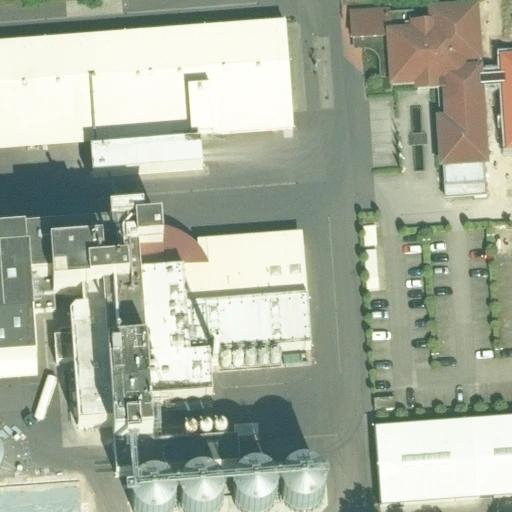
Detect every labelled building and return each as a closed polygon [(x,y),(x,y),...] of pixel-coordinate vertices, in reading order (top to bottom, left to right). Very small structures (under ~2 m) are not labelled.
[(361,42),(361,47),(365,47),(368,47),(374,49),(379,53),(383,58),(385,65),(385,74),(391,74),(391,88),(416,86),(417,93),(437,92),(444,190),(485,187),(478,73),(462,74),(462,63),(477,62),(474,10),(360,18),(360,15),(351,16),(353,42),(361,42)] [(0,148),(86,142),(89,178),(196,170),(193,133),(287,126),(279,25),(0,47),(0,148)] [(511,59),(500,60),(504,156),(511,155),(511,59)] [(212,403),(209,358),(309,350),(300,235),(167,245),(169,269),(136,271),(133,239),(155,238),(154,213),(120,216),(122,234),(94,236),(94,229),(44,233),(43,225),(20,227),(20,228),(0,229),(0,325),(30,324),(30,315),(52,314),(51,299),(76,297),(77,308),(69,309),(78,427),(100,425),(101,439),(147,435),(145,408),(212,403)] [(511,497),(511,423),(374,434),(380,508),(511,497)] [(111,442),(113,479),(204,473),(202,437),(111,442)]
